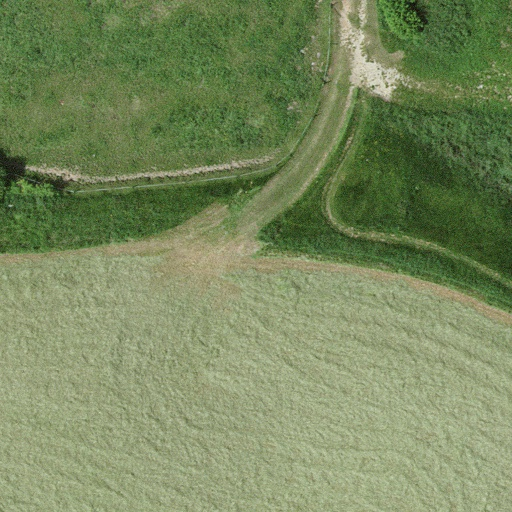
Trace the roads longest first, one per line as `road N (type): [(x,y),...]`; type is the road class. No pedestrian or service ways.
road 1 (track): [(355,0),(339,116),(300,183),(212,253)]
road 2 (track): [(349,63),(473,104),(511,143)]
